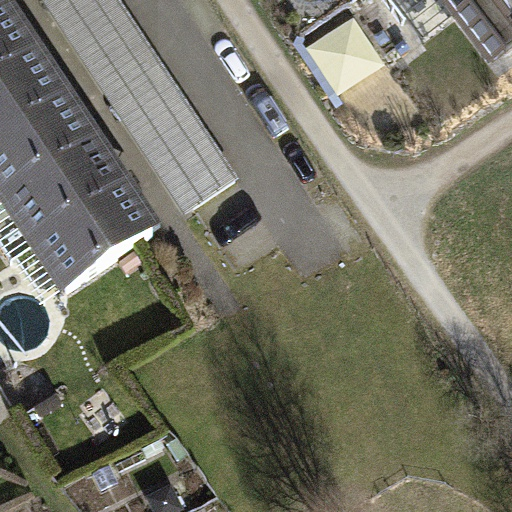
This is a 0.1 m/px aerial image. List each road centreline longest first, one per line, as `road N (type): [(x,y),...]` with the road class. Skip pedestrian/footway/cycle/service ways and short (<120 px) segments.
road 1 (track): [(511,125),(374,218),(511,416)]
road 2 (residential): [(374,218),(233,0)]
